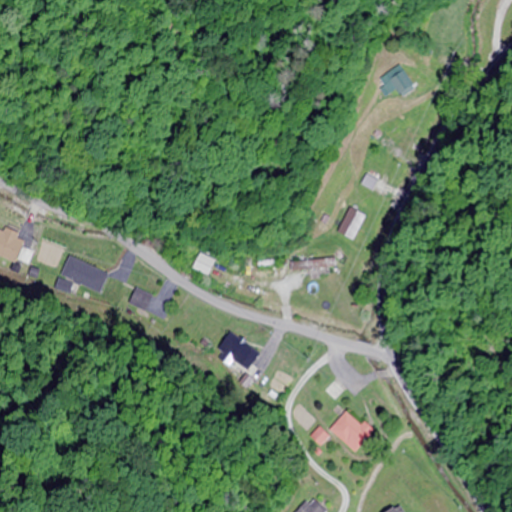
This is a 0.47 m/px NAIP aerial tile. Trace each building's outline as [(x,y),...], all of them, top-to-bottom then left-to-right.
[(414,90),(401,70),(378,85),(386,97),(393,93),(397,100),(414,90)] [(353,241),(364,217),(347,209),(336,234),(353,241)] [(0,256),(22,262),(29,237),(0,228),(0,256)] [(334,270),(334,261),(289,261),(289,270),(334,270)] [(328,428),(353,453),(371,435),(346,410),(328,428)] [(325,511),(306,498),(295,511),(325,511)]
